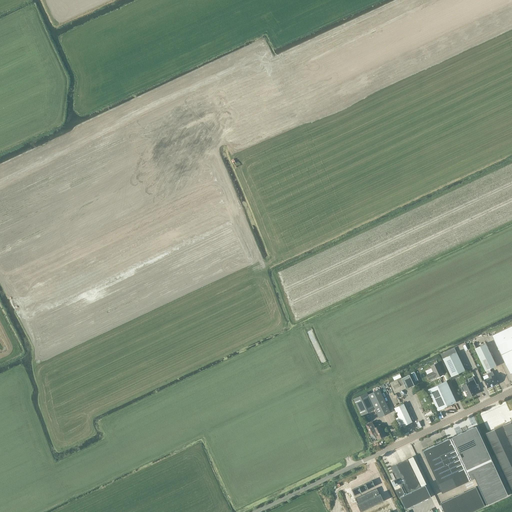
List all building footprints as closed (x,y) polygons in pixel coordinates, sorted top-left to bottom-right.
[(511,325),(493,335),(511,374),(511,373),(511,325)] [(488,374),(491,372),(490,369),(497,366),(486,343),(475,348),(486,371),(488,374)] [(443,358),(451,377),(465,370),(456,352),(443,358)] [(431,368),(425,371),(427,374),(427,375),(429,380),(435,377),(436,378),(443,374),(438,363),(430,366),(431,368)] [(491,372),(488,374),(487,374),(489,377),(484,380),(488,388),(498,383),(494,375),(492,371),(491,372)] [(401,378),(389,383),(394,394),(406,388),(406,389),(414,385),(413,382),(410,375),(409,374),(401,378)] [(465,390),(468,397),(476,394),(472,387),(477,385),(473,377),(468,379),(469,382),(462,385),(463,386),(461,387),(463,391),(465,390)] [(456,402),(446,381),(428,389),(437,410),(456,402)] [(368,394),(375,408),(379,418),(390,412),(379,389),(368,394)] [(375,408),(368,394),(354,400),(361,415),(375,408)] [(394,408),(402,426),(412,422),(404,403),(394,408)] [(511,420),(486,433),(511,489),(511,420)] [(370,435),(374,433),(378,440),(381,438),(383,438),(385,438),(387,436),(382,428),(381,428),(380,425),(375,427),(372,422),(366,425),(368,429),(370,435)] [(463,431),(456,434),(458,441),(466,438),(463,431)] [(437,443),(422,450),(425,457),(438,484),(452,478),(456,487),(470,480),(453,444),(450,437),(439,443),(437,443)] [(406,509),(431,496),(425,485),(426,484),(413,456),(407,459),(400,463),(390,467),(400,487),(395,490),(399,497),(400,497),(406,509)] [(486,504),(508,495),(495,463),(474,471),(486,504)] [(449,499),(440,503),(444,511),(470,511),(485,505),(476,486),(473,488),(449,499)] [(360,511),(384,501),(380,493),(379,494),(377,488),(355,498),(358,504),(357,505),(360,511)]
